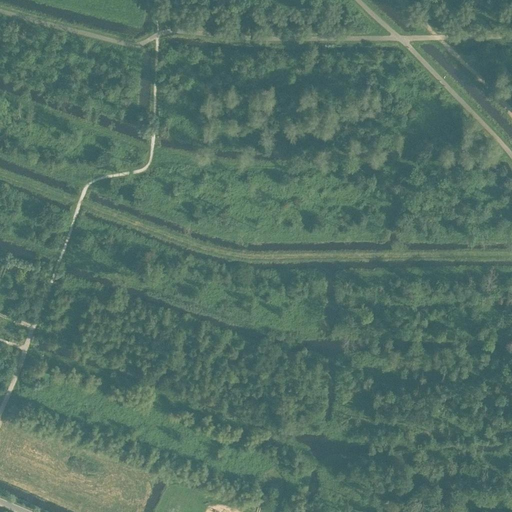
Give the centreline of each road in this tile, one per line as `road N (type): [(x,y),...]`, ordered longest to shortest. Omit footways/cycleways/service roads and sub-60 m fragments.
road 1 (track): [(0,172),(246,255),(511,253)]
road 2 (track): [(25,347),(298,447),(320,463),(511,452)]
road 3 (unknown): [(398,0),(511,114)]
road 4 (track): [(390,161),(511,159)]
